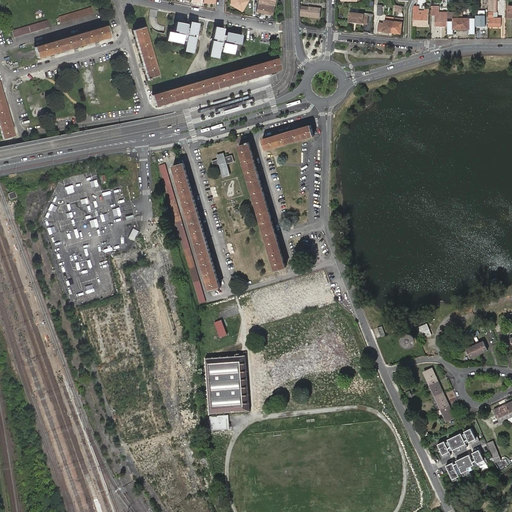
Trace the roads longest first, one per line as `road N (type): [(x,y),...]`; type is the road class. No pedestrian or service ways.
road 1 (residential): [(295,274),(230,288),(182,136)]
road 2 (tertiary): [(305,81),(272,103),(141,139)]
road 3 (residential): [(323,121),(303,119),(256,136),(284,235)]
road 4 (unclassified): [(384,372),(450,511)]
road 5 (tertiary): [(0,165),(141,139)]
road 6 (tertiary): [(182,136),(314,100)]
road 7 (unknown): [(177,341),(143,218)]
road 8 (unclassified): [(338,259),(384,372)]
